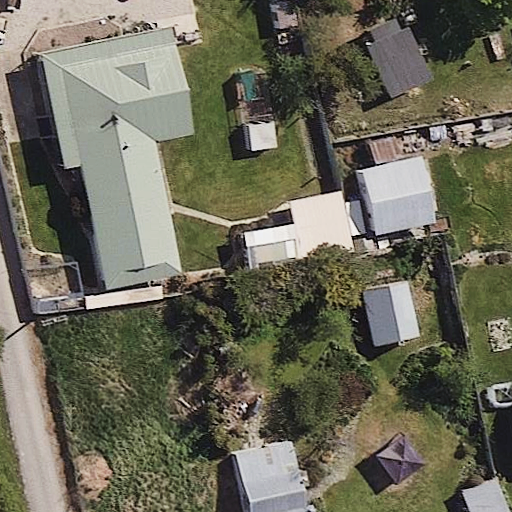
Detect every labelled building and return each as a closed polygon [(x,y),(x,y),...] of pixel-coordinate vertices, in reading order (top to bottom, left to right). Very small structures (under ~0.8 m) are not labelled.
[(171,29),(41,54),(58,166),(75,163),(95,294),(181,280),(158,134),(186,129),(171,29)] [(269,77),(240,78),(242,148),(271,148),(269,77)] [(420,143),(352,155),(366,235),(435,223),(420,143)] [(424,274),(358,285),(367,340),(433,328),(424,274)] [(314,511),(300,428),(232,439),(243,511),(314,511)]
